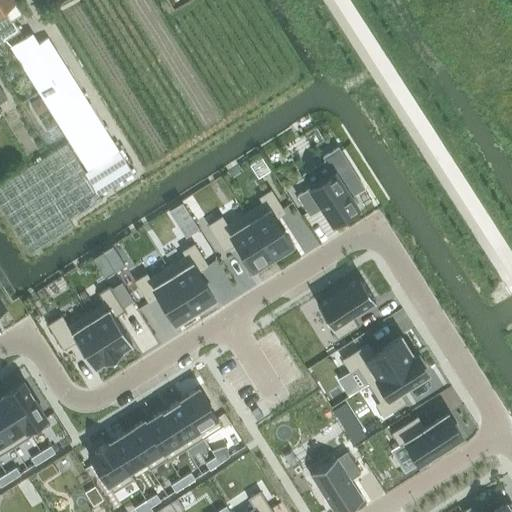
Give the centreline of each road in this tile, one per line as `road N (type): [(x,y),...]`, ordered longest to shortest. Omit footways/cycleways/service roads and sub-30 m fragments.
road 1 (residential): [(0,349),(32,349),(66,394),(95,400),(349,241),(381,239),(503,431)]
road 2 (residential): [(374,511),(503,431)]
